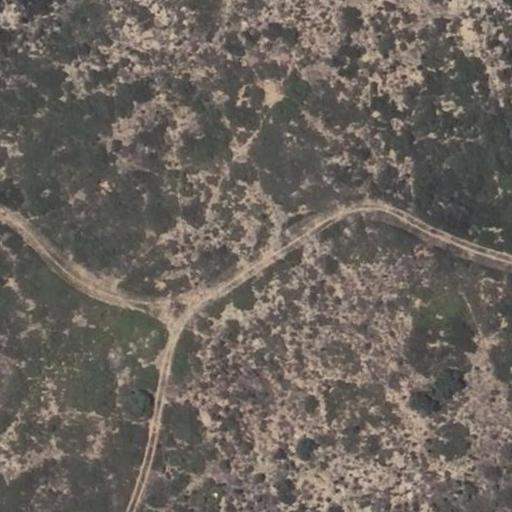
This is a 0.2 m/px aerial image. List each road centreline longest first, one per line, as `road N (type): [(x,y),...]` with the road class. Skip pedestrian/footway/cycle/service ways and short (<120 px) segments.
road 1 (track): [(121,511),(183,317),(209,297),(339,223),(380,209),(511,252)]
road 2 (track): [(0,213),(117,302),(209,297)]
